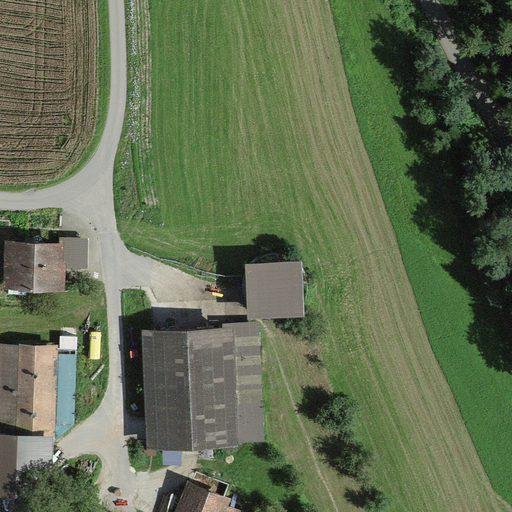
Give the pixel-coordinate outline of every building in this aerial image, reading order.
[(59,245),(6,245),(6,289),(59,289),(59,245)] [(265,258),(266,301),(314,299),(312,256),(265,258)] [(222,327),(138,330),(142,446),(227,443),(222,327)] [(54,346),(0,344),(0,449),(51,451),(54,346)] [(172,511),(88,511),(78,508),(76,511),(239,511),(182,489),(172,511)]
